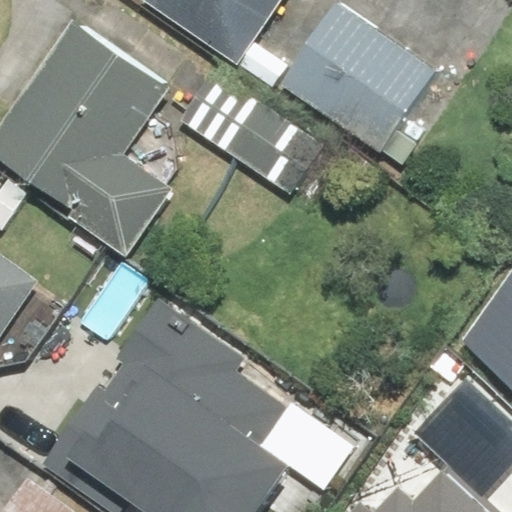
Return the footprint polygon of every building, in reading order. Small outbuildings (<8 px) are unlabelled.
[(143,148),(196,68),(92,0),(91,0),(0,138),(0,151),(141,245),(187,176),(143,148)] [(263,34),(285,0),(158,0),(159,0),(289,88),(293,81),(288,78),(301,59),(263,34)] [(363,0),(352,0),(293,81),(389,151),(452,64),(363,0)] [(226,65),(192,112),(300,190),(335,143),(226,65)] [(0,348),(51,274),(0,238),(0,348)] [(511,272),(460,329),(511,376),(511,272)] [(297,401),(253,372),(262,358),(163,292),(47,465),(117,511),(286,511),(326,453),(282,424),(297,401)] [(511,511),(511,501),(447,443),(385,510),(376,502),(367,511),(511,511)] [(99,511),(38,468),(5,511),(99,511)]
